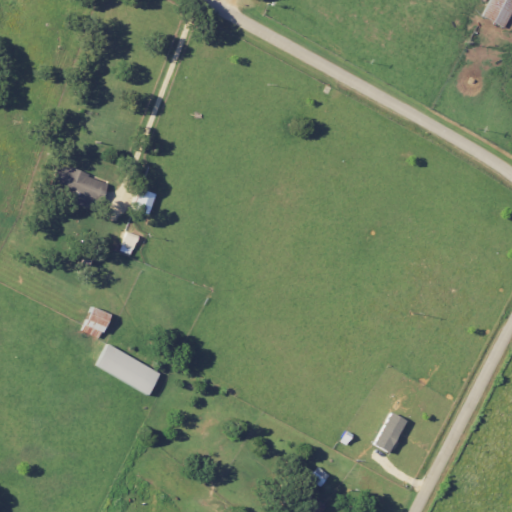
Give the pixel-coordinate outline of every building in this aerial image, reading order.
[(511,0),(488,0),(480,18),(502,28),(511,4),(511,0)] [(105,183),(55,164),(47,185),(66,192),(63,200),(94,212),(105,183)] [(145,215),(152,194),(138,189),(131,210),(145,215)] [(80,333),(98,338),(105,312),(86,307),(80,333)] [(156,373),(104,344),(92,366),(144,395),(156,373)] [(402,420),(387,412),(370,444),(385,452),(402,420)] [(326,476),(315,466),(305,477),(317,487),(326,476)] [(288,511),(317,511),(322,505),(302,492),(288,511)]
